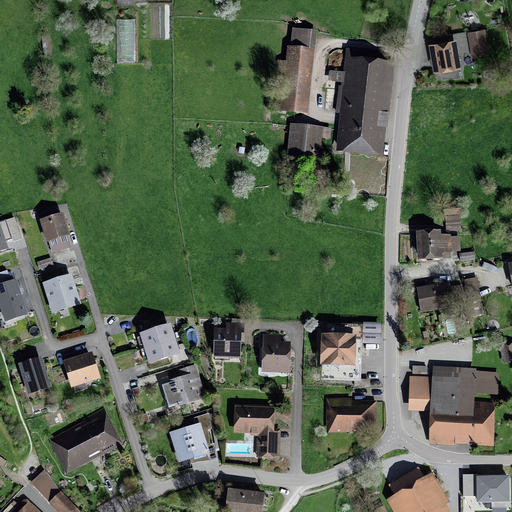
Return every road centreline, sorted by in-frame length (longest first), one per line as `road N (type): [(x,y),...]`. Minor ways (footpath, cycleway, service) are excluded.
road 1 (residential): [(393,436),(390,234),(420,0)]
road 2 (residential): [(21,236),(58,351),(103,339),(152,492)]
road 3 (residential): [(152,492),(233,473),(300,483),(355,465),(393,436)]
road 4 (residential): [(511,460),(438,456),(393,436)]
